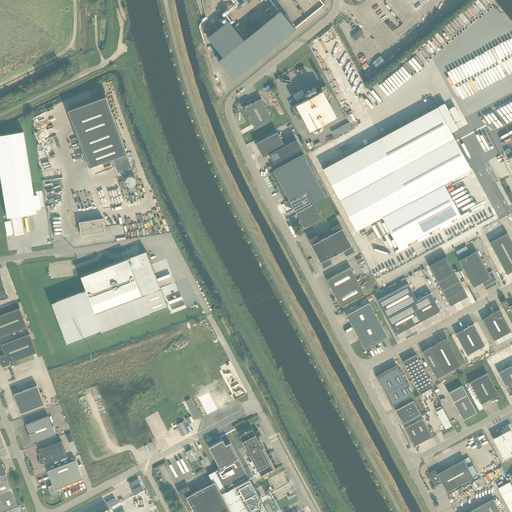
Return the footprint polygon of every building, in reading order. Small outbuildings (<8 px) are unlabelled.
[(351,36),(355,40),(363,34),(359,30),(351,36)] [(383,65),(386,63),(381,56),(372,62),(377,68),(382,64),(383,65)] [(302,117),(309,130),(336,116),(322,90),(295,104),(296,105),(291,107),(294,111),(292,112),(293,115),(295,114),(298,119),(302,117)] [(88,167),(112,158),(117,172),(132,167),(126,153),(127,153),(127,152),(126,153),(106,96),(68,110),(88,167)] [(248,116),(255,129),(272,120),(261,98),(251,104),(251,103),(244,107),(245,107),(244,109),(243,110),(247,116),(248,116)] [(444,103),(322,168),(339,199),(355,229),(381,215),(398,246),(460,213),(443,182),(470,167),(454,137),(452,133),(459,129),(444,103)] [(454,106),(448,109),(455,122),(461,119),(454,106)] [(349,122),(332,131),(335,138),(352,129),(349,122)] [(23,131),(0,134),(0,173),(7,218),(37,213),(23,131)] [(268,154),(284,145),(277,132),(257,142),(265,156),(268,154)] [(296,139),(284,145),(268,154),(274,163),(301,148),(296,139)] [(298,196),(307,191),(315,204),(327,198),(303,153),(275,168),(276,170),(270,173),(275,184),(276,184),(277,186),(282,197),(295,190),(298,196)] [(131,175),(130,175),(129,175),(128,175),(128,176),(127,176),(126,176),(126,177),(125,178),(125,179),(125,180),(125,181),(125,182),(126,183),(126,184),(127,185),(128,185),(129,186),(130,186),(132,186),(133,186),(134,185),(135,184),(135,183),(136,182),(136,181),(136,180),(136,179),(136,178),(135,177),(134,176),(133,176),(132,175),(131,175)] [(297,214),(315,204),(307,191),(298,196),(292,199),(292,198),(285,202),(288,207),(293,216),(297,214)] [(322,218),(315,204),(297,214),(300,221),(299,222),(300,223),(298,226),(300,231),(307,227),(306,226),(322,218)] [(89,220),(79,222),(81,235),(105,231),(103,218),(97,219),(97,218),(89,220)] [(317,235),(309,239),(324,267),(331,263),(329,258),(343,250),(345,255),(353,251),(339,224),(331,228),(333,233),(320,240),(317,235)] [(511,241),(507,233),(489,242),(507,274),(511,271),(511,241)] [(467,247),(456,252),(459,259),(470,253),(467,247)] [(102,332),(167,307),(146,251),(80,276),(86,290),(51,303),(67,344),(101,331),(102,332)] [(488,273),(477,251),(459,260),(473,287),(482,282),(484,287),(495,281),(495,280),(495,278),(496,278),(492,271),(488,273)] [(450,305),(468,296),(446,256),(429,266),(450,305)] [(350,267),(326,280),(334,293),(357,280),(350,267)] [(0,300),(8,297),(1,278),(0,277),(0,300)] [(334,293),(341,306),(364,294),(357,280),(334,293)] [(377,300),(396,335),(440,310),(430,293),(417,300),(408,284),(377,300)] [(375,346),(374,344),(388,337),(369,303),(346,315),(361,342),(360,343),(365,351),(375,346)] [(0,336),(26,326),(19,308),(0,315),(0,336)] [(490,315),(482,319),(493,340),(511,331),(502,314),(500,309),(496,311),(494,311),(494,312),(490,314),(490,315)] [(476,328),(473,323),(469,325),(468,325),(467,326),(463,329),(464,329),(456,333),(467,355),(485,345),(476,328)] [(0,360),(1,361),(3,366),(10,364),(9,363),(36,352),(29,334),(1,344),(5,354),(0,355),(0,360)] [(442,339),(441,341),(437,343),(422,352),(436,378),(461,365),(449,343),(450,343),(447,338),(443,340),(442,339)] [(402,362),(419,391),(432,384),(416,354),(402,362)] [(397,365),(376,376),(393,406),(413,395),(397,365)] [(511,365),(498,373),(507,389),(507,390),(510,395),(511,393),(511,365)] [(490,399),(491,401),(495,399),(498,400),(503,398),(498,389),(497,390),(487,373),(469,382),(481,404),(490,399)] [(37,385),(13,394),(21,413),(44,404),(37,385)] [(448,393),(453,402),(463,420),(477,412),(462,385),(448,393)] [(402,424),(420,414),(413,401),(395,411),(402,424)] [(437,412),(445,431),(452,428),(444,409),(437,412)] [(29,433),(30,437),(30,439),(31,439),(32,443),(38,441),(37,441),(55,434),(48,415),(25,424),(29,433)] [(422,418),(404,428),(414,446),(432,436),(422,418)] [(190,432),(184,421),(177,425),(183,436),(190,432)] [(493,439),(505,460),(511,455),(511,426),(510,424),(506,426),(506,427),(505,429),(501,431),(503,434),(493,439)] [(252,429),(239,435),(246,448),(245,449),(247,453),(249,453),(260,475),(267,471),(269,473),(270,473),(272,472),(270,470),(273,468),(261,446),(262,445),(259,440),(258,440),(252,429)] [(39,463),(39,462),(43,461),(44,464),(67,456),(62,440),(38,449),(40,453),(38,453),(38,454),(38,455),(39,456),(39,457),(39,458),(39,459),(39,460),(39,461),(39,463)] [(223,440),(208,447),(220,468),(215,471),(224,489),(248,476),(230,442),(225,445),(223,440)] [(186,452),(191,462),(196,459),(191,449),(186,452)] [(3,463),(2,463),(0,457),(0,483),(8,480),(6,474),(7,473),(5,469),(6,468),(4,467),(3,463)] [(468,467),(464,459),(442,471),(440,467),(429,473),(431,477),(430,477),(433,482),(434,482),(436,486),(443,482),(448,491),(474,477),(473,475),(478,473),(473,464),(468,467)] [(83,478),(75,460),(47,471),(53,485),(48,486),(52,497),(61,492),(59,488),(83,478)] [(182,477),(188,475),(183,461),(170,466),(175,479),(182,476),(182,477)] [(511,485),(510,481),(498,488),(510,511),(511,511),(511,474),(511,475),(511,477),(511,485)] [(258,496),(249,478),(234,486),(248,511),(266,511),(261,502),(263,501),(260,495),(258,496)] [(18,506),(11,487),(8,480),(0,483),(0,511),(18,511),(21,511),(19,505),(18,506)] [(227,511),(230,510),(221,493),(215,481),(212,483),(210,480),(201,485),(202,488),(192,494),(187,486),(177,491),(185,505),(190,505),(193,511),(227,511)] [(248,511),(234,486),(221,493),(230,510),(231,511),(248,511)] [(501,511),(494,499),(468,511),(501,511)]
